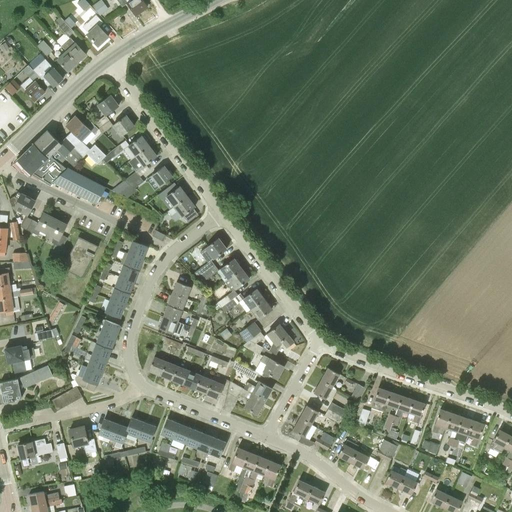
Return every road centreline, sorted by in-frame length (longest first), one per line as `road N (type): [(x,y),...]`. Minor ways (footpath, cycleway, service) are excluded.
road 1 (residential): [(511,413),(320,341)]
road 2 (residential): [(222,212),(109,60)]
road 3 (unclassified): [(0,167),(169,251)]
road 4 (residential): [(320,341),(222,212)]
road 5 (tertiary): [(0,160),(109,60)]
road 6 (residential): [(141,386),(129,340),(169,251)]
road 7 (residential): [(389,511),(269,435)]
road 8 (residential): [(269,435),(141,386)]
road 9 (tertiary): [(109,60),(214,0)]
